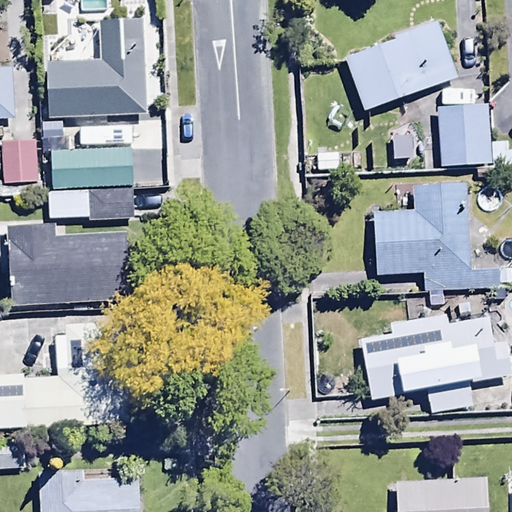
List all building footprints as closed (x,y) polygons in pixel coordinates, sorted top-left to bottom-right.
[(99,58),(44,60),(46,118),(145,113),(141,16),(97,18),(99,58)] [(435,20),(341,56),(362,111),(456,76),(435,20)] [(0,118),(14,117),(11,65),(8,65),(6,34),(0,34),(0,118)] [(487,101),(437,103),(439,168),(511,165),(511,149),(508,150),(508,141),(488,142),(487,101)] [(62,148),(44,148),(44,164),(41,164),(41,194),(47,194),(47,220),(132,218),(131,188),(168,188),(167,160),(77,162),(77,148),(101,147),(100,127),(62,128),(62,148)] [(34,140),(0,141),(0,167),(1,185),(36,183),(34,140)] [(496,291),(496,269),(470,270),(467,181),(411,183),(411,209),(372,210),(374,275),(421,274),(422,294),(496,291)] [(53,222),(6,225),(11,307),(130,299),(126,232),(53,237),(53,222)] [(496,269),(496,291),(511,290),(511,257),(510,258),(510,263),(496,264),(496,269)] [(387,333),(359,337),(369,399),(393,396),(392,391),(424,387),(428,414),(473,407),(469,384),(509,378),(504,341),(493,343),(489,316),(446,323),(445,314),(385,323),(387,333)] [(24,372),(0,372),(0,426),(137,424),(135,321),(63,323),(63,333),(53,333),(54,377),(24,378),(24,372)] [(21,437),(0,438),(0,468),(23,467),(21,437)] [(36,470),(38,511),(139,511),(138,477),(81,479),(81,468),(36,470)] [(486,511),(485,476),(394,479),(395,511),(486,511)]
